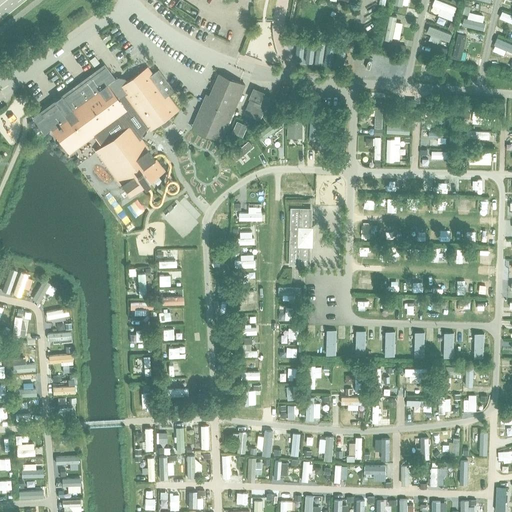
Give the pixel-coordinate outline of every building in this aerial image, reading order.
[(431,0),(428,10),(436,13),(438,7),(452,12),(455,5),(441,0),(431,0)] [(511,23),(511,13),(500,8),(497,17),(511,23)] [(462,17),(460,25),(482,29),(484,21),(462,17)] [(384,37),(398,38),(400,19),(386,18),(384,37)] [(424,36),(433,39),(435,33),(447,38),(450,31),(429,23),(424,36)] [(288,52),(308,44),(306,37),(285,46),(288,52)] [(492,45),(497,46),(495,53),(511,57),(511,54),(511,42),(494,38),(492,45)] [(456,40),(452,53),(459,55),(463,42),(456,40)] [(307,46),(299,49),(302,58),(311,55),(313,59),(335,52),(332,45),(321,49),(320,45),(308,48),(307,46)] [(375,58),(380,60),(381,56),(365,50),(357,72),(369,76),(375,58)] [(384,54),(375,75),(382,79),(391,57),(384,54)] [(395,54),(388,78),(396,80),(403,57),(395,54)] [(46,110),(41,113),(52,127),(56,124),(59,128),(74,148),(82,142),(92,135),(93,134),(95,137),(96,138),(100,143),(100,144),(103,147),(97,151),(100,154),(104,160),(121,184),(126,191),(127,191),(129,195),(134,191),(139,187),(148,181),(154,176),(163,170),(160,166),(155,160),(155,159),(153,156),(147,149),(144,145),(141,140),(140,140),(141,139),(143,136),(143,135),(147,129),(148,127),(150,129),(155,126),(160,122),(163,126),(170,121),(169,120),(167,117),(170,115),(176,110),(177,110),(169,99),(166,96),(174,90),(167,81),(158,69),(155,72),(151,75),(146,68),(140,73),(130,80),(126,83),(126,82),(123,80),(119,79),(115,81),(114,79),(105,67),(46,110)] [(220,74),(196,129),(222,140),(245,85),(220,74)] [(318,85),(317,92),(328,94),(330,87),(318,85)] [(272,104),(274,99),(263,95),(264,93),(255,89),(251,98),(252,99),(247,111),(246,114),(257,119),(262,106),(269,110),(272,104)] [(13,103),(0,112),(0,118),(1,121),(18,109),(13,103)] [(470,110),(469,122),(487,123),(488,111),(470,110)] [(315,115),(308,115),(307,137),(314,138),(315,115)] [(446,128),(446,117),(438,117),(438,128),(446,128)] [(285,136),(300,136),(300,119),(285,119),(285,136)] [(405,133),(405,126),(401,126),(401,120),(386,119),(386,132),(405,133)] [(262,137),(279,126),(276,121),(259,132),(262,137)] [(470,131),(471,140),(488,138),(487,129),(470,131)] [(435,136),(434,142),(443,142),(443,133),(427,132),(427,136),(435,136)] [(398,160),(398,139),(384,139),(384,160),(398,160)] [(85,140),(86,150),(94,149),(93,140),(85,140)] [(226,151),(231,161),(252,149),(247,140),(226,151)] [(77,150),(79,158),(86,156),(84,148),(77,150)] [(421,158),(421,163),(444,162),(444,149),(429,149),(429,158),(421,158)] [(480,168),(487,169),(488,152),(467,151),(467,162),(480,163),(480,168)] [(64,161),(70,158),(67,152),(61,155),(64,161)] [(74,164),(79,171),(88,165),(84,158),(74,164)] [(94,163),(88,169),(104,184),(109,178),(94,163)] [(303,177),(284,177),(285,194),(295,194),(295,189),(303,189),(303,177)] [(168,187),(176,188),(177,181),(168,180),(168,187)] [(480,191),(481,180),(472,180),(471,190),(480,191)] [(358,210),(370,211),(370,195),(359,194),(358,210)] [(456,214),(464,215),(465,198),(457,197),(456,214)] [(177,202),(192,217),(196,213),(181,198),(177,202)] [(429,212),(435,213),(437,200),(431,199),(429,212)] [(405,201),(405,210),(414,211),(414,201),(405,201)] [(130,220),(137,214),(128,203),(120,209),(130,220)] [(260,219),(261,204),(247,204),(247,211),(237,210),(237,218),(260,219)] [(313,237),(313,227),(311,227),(310,227),(310,221),(310,211),(303,210),(291,210),(290,262),(294,262),(309,263),(309,256),(309,247),(313,247),(313,237)] [(219,216),(217,230),(223,231),(225,217),(219,216)] [(238,242),(252,242),(252,229),(238,230),(238,242)] [(136,238),(126,238),(126,248),(137,248),(136,238)] [(356,248),(356,258),(364,259),(364,248),(356,248)] [(379,250),(377,256),(387,258),(388,252),(379,250)] [(11,292),(19,295),(26,272),(19,269),(11,292)] [(385,286),(395,287),(396,277),(386,276),(385,286)] [(145,279),(137,279),(137,295),(145,295),(145,279)] [(290,293),(290,286),(277,285),(276,292),(290,293)] [(182,294),(158,294),(159,303),(182,302),(182,294)] [(358,306),(367,306),(367,296),(358,296),(358,306)] [(129,299),(129,308),(152,308),(152,299),(129,299)] [(444,313),(444,299),(437,299),(436,312),(444,313)] [(45,317),(68,313),(66,305),(44,309),(45,317)] [(283,312),(277,312),(277,318),(293,318),(293,307),(283,307),(283,312)] [(292,335),(295,335),(295,325),(278,324),(278,333),(286,334),(285,342),(291,342),(292,335)] [(132,340),(144,341),(145,328),(133,327),(132,340)] [(162,337),(173,338),(173,327),(162,327),(162,337)] [(325,329),(323,352),(332,352),(333,330),(325,329)] [(46,338),(69,337),(69,330),(46,330),(46,338)] [(362,331),(354,331),(355,353),(362,353),(362,331)] [(383,356),(393,357),(394,332),(385,331),(383,356)] [(444,332),(443,357),(453,357),(454,333),(444,332)] [(472,334),(475,351),(482,350),(479,333),(472,334)] [(244,335),(244,354),(256,354),(256,348),(251,348),(251,335),(244,335)] [(178,344),(167,345),(167,356),(179,355),(178,344)] [(186,353),(195,349),(193,344),(184,348),(186,353)] [(314,376),(319,376),(319,363),(307,364),(308,386),(314,386),(314,376)] [(279,365),(280,372),(296,372),(295,364),(279,365)] [(169,374),(183,374),(182,367),(176,368),(176,365),(169,365),(169,374)] [(404,367),(404,374),(422,374),(421,366),(404,367)] [(33,380),(21,380),(21,394),(33,394),(33,380)] [(51,384),(51,392),(74,391),(74,383),(51,384)] [(438,395),(438,408),(449,408),(449,394),(438,395)] [(307,396),(306,416),(317,416),(318,397),(307,396)] [(405,396),(405,403),(429,405),(430,397),(405,396)] [(379,402),(371,402),(371,421),(379,421),(379,402)] [(501,419),(511,417),(511,410),(500,412),(501,419)] [(199,423),(199,447),(207,447),(207,423),(199,423)] [(144,450),(151,449),(151,426),(143,426),(144,450)] [(262,427),(261,452),(271,453),(272,428),(262,427)] [(237,430),(236,450),(245,451),(246,430),(237,430)] [(167,432),(159,432),(159,443),(167,442),(167,432)] [(27,439),(26,433),(14,434),(15,441),(27,439)] [(299,433),(288,433),(287,448),(298,449),(299,433)] [(332,457),(333,434),(325,434),(324,443),(318,443),(317,456),(332,457)] [(361,456),(362,435),(355,434),(354,440),(348,440),(347,458),(354,458),(355,455),(361,456)] [(75,444),(76,436),(64,435),(63,444),(75,444)] [(382,435),(382,445),(376,446),(376,459),(390,459),(389,435),(382,435)] [(16,452),(33,451),(33,442),(15,442),(16,452)] [(225,443),(221,448),(226,452),(230,448),(225,443)] [(503,460),(511,457),(511,450),(511,445),(500,448),(503,460)] [(437,450),(433,454),(437,459),(441,456),(437,450)] [(185,453),(186,473),(193,473),(193,469),(198,469),(197,453),(185,453)] [(221,475),(230,475),(230,453),(221,453),(221,475)] [(79,454),(63,454),(63,465),(72,465),(72,458),(79,458),(79,454)] [(158,454),(158,478),(166,478),(166,454),(158,454)] [(145,455),(145,478),(153,478),(153,455),(145,455)] [(255,469),(260,470),(260,457),(247,457),(246,477),(254,477),(255,469)] [(467,466),(473,466),(473,459),(461,458),(459,482),(466,483),(467,466)] [(0,472),(10,473),(9,461),(0,461),(0,472)] [(400,462),(399,482),(407,482),(408,463),(400,462)] [(333,480),(340,480),(340,476),(348,477),(348,463),(334,463),(333,480)] [(363,463),(363,483),(375,483),(375,475),(369,475),(370,463),(363,463)] [(18,475),(36,475),(36,465),(18,465),(18,475)] [(63,487),(74,487),(74,476),(63,477),(63,487)] [(175,499),(175,489),(166,489),(165,498),(175,499)] [(227,497),(236,497),(236,503),(248,503),(248,490),(228,489),(227,497)] [(333,492),(332,511),(344,511),(344,510),(341,510),(341,492),(333,492)] [(156,494),(141,494),(140,506),(155,507),(156,494)] [(311,511),(313,494),(304,494),(303,511),(311,511)] [(80,497),(61,497),(62,509),(80,509),(80,497)] [(260,511),(262,498),(253,498),(252,511),(260,511)] [(278,511),(283,511),(284,507),(291,507),(291,499),(279,498),(278,511)] [(435,508),(454,508),(454,498),(435,498),(435,508)]
